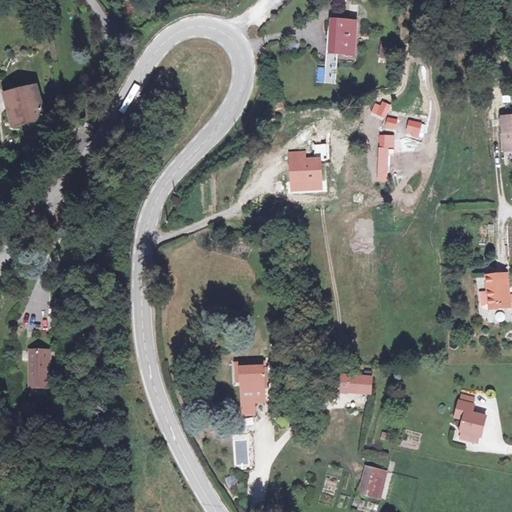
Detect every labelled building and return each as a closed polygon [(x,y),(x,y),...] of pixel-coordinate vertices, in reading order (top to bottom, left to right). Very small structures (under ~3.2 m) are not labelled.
[(330,31),(329,54),(358,56),(360,23),(336,22),(335,32),(330,31)] [(37,90),(21,95),(23,100),(38,96),(37,90)] [(23,100),(21,95),(5,100),(14,130),(45,120),(38,96),(23,100)] [(386,128),(397,128),(397,118),(386,118),(386,128)] [(409,120),(407,134),(421,135),(423,121),(409,120)] [(511,120),(502,121),(503,136),(507,136),(509,156),(511,155),(511,120)] [(380,144),(392,144),(393,135),(380,135),(380,144)] [(294,156),(295,185),(311,184),(324,183),(323,162),(308,162),(308,155),(294,156)] [(179,207),(180,208),(183,200),(176,196),(171,205),(179,207)] [(489,310),(510,309),(508,279),(487,280),(489,310)] [(73,304),(58,303),(56,326),(71,327),(73,304)] [(50,396),(51,356),(31,356),(31,395),(50,396)] [(237,381),(243,381),(243,369),(264,369),(264,362),(236,362),(237,381)] [(265,396),(264,369),(243,369),(243,381),(244,415),(253,414),(253,396),(265,396)] [(343,378),(343,396),(376,397),(376,378),(343,378)] [(458,396),(457,403),(467,404),(468,398),(458,396)] [(460,432),(464,432),(478,434),(481,435),(484,414),(468,412),(469,404),(467,404),(457,403),(455,402),(452,418),(461,420),(460,432)] [(478,434),(464,432),(463,440),(476,442),(478,434)] [(365,475),(381,478),(383,465),(369,461),(365,475)] [(390,467),(383,465),(381,478),(388,480),(390,467)] [(388,480),(381,478),(365,475),(361,494),(384,499),(388,480)]
